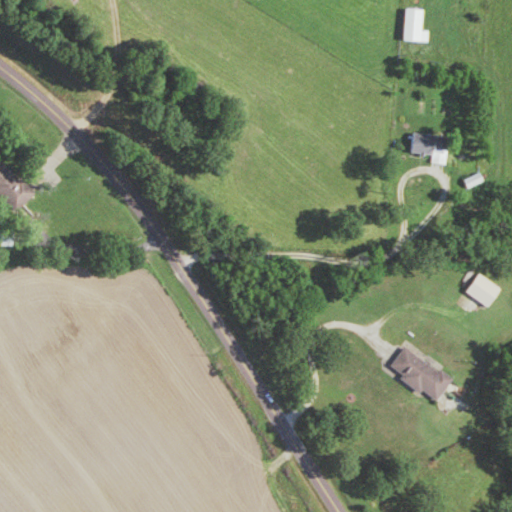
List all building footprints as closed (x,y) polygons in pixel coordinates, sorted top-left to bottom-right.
[(421,45),(421,33),(416,33),(416,12),(397,12),(397,45),(421,45)] [(0,189),(22,210),(37,195),(0,161),(0,189)] [(458,182),(462,192),(484,183),(480,173),(458,182)] [(0,246),(16,247),(16,233),(0,232),(0,246)] [(459,293),(480,312),(495,295),(474,276),(459,293)] [(427,406),(444,383),(400,349),(383,372),(427,406)]
